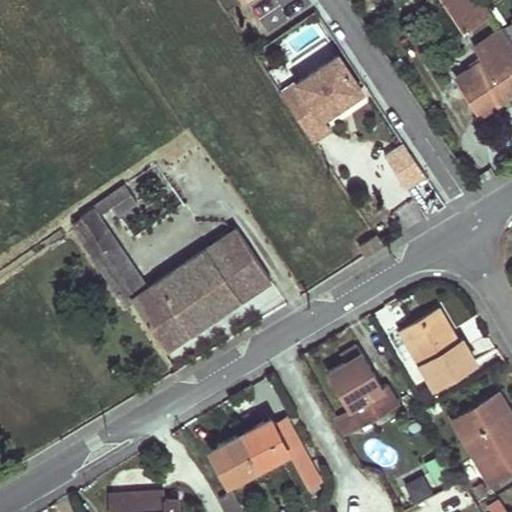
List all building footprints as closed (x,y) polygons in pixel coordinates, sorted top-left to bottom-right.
[(490,11),(482,0),(445,0),(464,28),(490,11)] [(511,41),(502,26),(475,43),(484,57),(472,65),(497,102),(511,92),(511,41)] [(364,87),(340,52),(299,79),(303,85),(286,96),(314,139),(332,126),(324,114),(364,87)] [(497,102),(472,65),(457,75),(482,112),(497,102)] [(303,85),(299,79),(282,91),(286,96),(303,85)] [(413,168),(434,154),(417,130),(396,144),(413,168)] [(133,192),(126,182),(72,219),(86,240),(95,234),(98,237),(109,229),(99,213),(133,192)] [(271,277),(237,227),(148,287),(109,229),(98,237),(105,248),(101,251),(166,349),(271,277)] [(98,237),(95,234),(86,240),(95,255),(101,251),(94,240),(98,237)] [(367,254),(384,242),(378,234),(361,244),(367,254)] [(105,248),(98,237),(94,240),(101,251),(105,248)] [(456,336),(442,312),(405,335),(438,391),(480,366),(466,343),(462,346),(457,349),(451,339),(456,336)] [(462,346),(456,336),(451,339),(457,349),(462,346)] [(382,386),(356,344),(342,352),(347,359),(330,369),(351,407),(361,424),(398,401),(387,383),(382,386)] [(511,410),(504,396),(457,424),(480,461),(490,456),(505,481),(511,477),(511,410)] [(343,434),(361,424),(351,407),(334,417),(343,434)] [(287,414),(273,421),(267,424),(264,418),(217,444),(220,448),(213,451),(229,480),(288,449),(293,458),(294,457),(309,485),(322,479),(287,414)] [(505,481),(490,456),(480,461),(496,487),(505,481)] [(412,500),(432,491),(423,470),(403,479),(412,500)] [(110,489),(111,511),(151,511),(164,511),(163,497),(162,487),(110,489)] [(243,511),(232,491),(220,498),(228,511),(243,511)] [(179,510),(178,496),(163,497),(164,511),(151,511),(183,511),(184,510),(179,510)]
